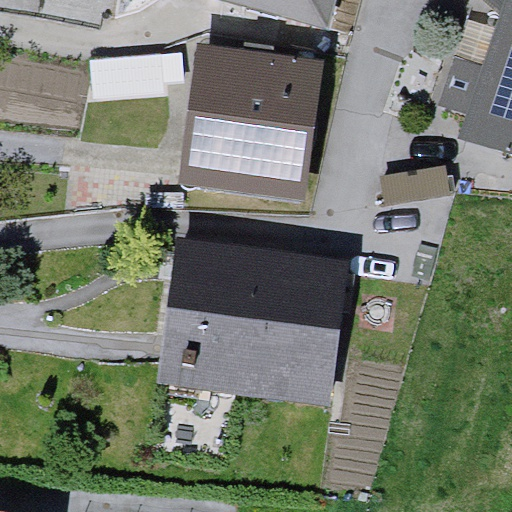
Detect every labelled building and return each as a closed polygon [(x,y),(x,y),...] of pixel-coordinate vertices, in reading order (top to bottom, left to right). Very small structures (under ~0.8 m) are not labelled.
[(349,0),(186,0),(337,42),(349,0)] [(511,0),(481,0),(505,21),(465,146),(511,162),(511,0)] [(335,75),(209,59),(192,193),(318,209),(335,75)] [(473,107),(477,64),(452,61),(447,104),(473,107)] [(358,273),(189,251),(170,396),(339,418),(358,273)]
